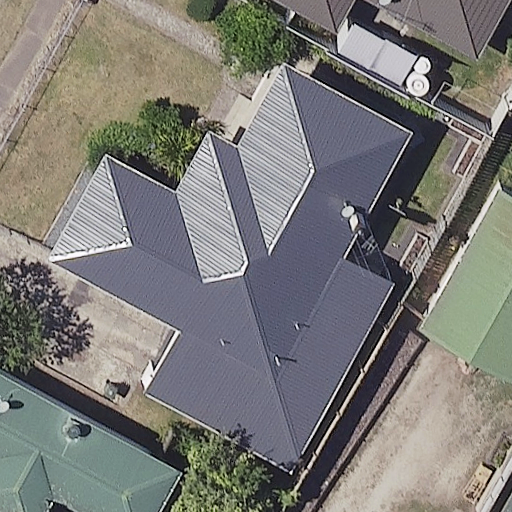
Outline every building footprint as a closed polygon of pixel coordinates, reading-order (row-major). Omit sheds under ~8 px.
[(330,0),(331,0),(414,0),(473,30),(488,0),(330,0)] [(406,100),(277,32),(233,116),(204,100),(171,162),(100,124),(43,231),(176,302),(140,370),(290,449),(391,258),(338,230),(406,100)] [(511,176),(492,166),(417,307),(511,358),(511,176)] [(0,511),(56,511),(72,481),(133,511),(136,511),(173,440),(0,352),(0,511)] [(472,511),(454,502),(448,511),(472,511)]
